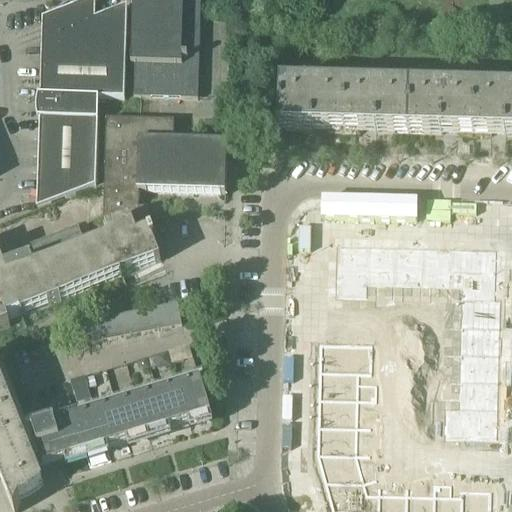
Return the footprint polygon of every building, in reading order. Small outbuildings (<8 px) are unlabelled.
[(198,101),(201,22),(201,0),(133,0),(131,69),(135,69),(134,99),(198,101)] [(41,99),(38,190),(66,191),(65,201),(97,189),(99,101),(109,101),(124,102),(125,102),(127,12),(128,9),(96,22),(96,14),(96,4),(96,1),(89,4),(43,22),(43,25),(43,41),(42,55),(42,71),(41,99)] [(345,134),(346,88),(281,86),(280,132),(345,134)] [(411,90),(346,88),(345,134),(410,136),(411,90)] [(476,92),(411,90),(410,136),(475,137),(476,92)] [(511,92),(476,92),(475,137),(511,138),(511,92)] [(174,125),(141,124),(106,122),(104,187),(103,226),(109,242),(91,249),(87,238),(24,263),(28,274),(9,282),(0,261),(0,333),(10,329),(7,324),(21,319),(21,321),(161,265),(153,245),(156,244),(153,237),(150,238),(150,236),(138,241),(131,224),(132,216),(139,216),(139,195),(226,196),(227,147),(174,145),(174,125)] [(24,263),(87,238),(83,229),(20,254),(24,263)] [(497,252),(340,249),(339,299),(369,299),(369,288),(462,290),(459,411),(447,411),(446,442),(498,443),(501,302),(496,302),(497,252)] [(182,329),(178,306),(161,310),(165,332),(182,329)] [(165,332),(161,310),(144,313),(148,335),(165,332)] [(148,335),(144,313),(127,317),(131,339),(148,335)] [(131,339),(127,317),(110,320),(114,342),(131,339)] [(114,342),(110,320),(101,322),(93,324),(97,346),(114,342)] [(97,346),(93,324),(76,327),(80,349),(97,346)] [(320,345),(317,457),(332,511),(490,511),(491,494),(460,494),(460,499),(367,497),(357,458),(359,376),(370,377),(371,347),(320,345)] [(175,354),(178,363),(193,357),(191,348),(175,354)] [(171,367),(167,354),(156,357),(160,371),(171,367)] [(139,370),(146,374),(151,372),(148,362),(138,365),(139,370)] [(95,378),(87,381),(90,390),(98,388),(95,378)] [(0,380),(0,478),(13,511),(17,511),(21,504),(25,502),(30,500),(35,497),(40,493),(43,490),(44,490),(36,470),(63,461),(66,466),(212,422),(204,392),(202,386),(43,435),(34,438),(36,444),(27,447),(0,380)] [(86,381),(71,386),(74,396),(89,392),(86,381)] [(51,392),(44,394),(46,402),(53,400),(51,392)]
